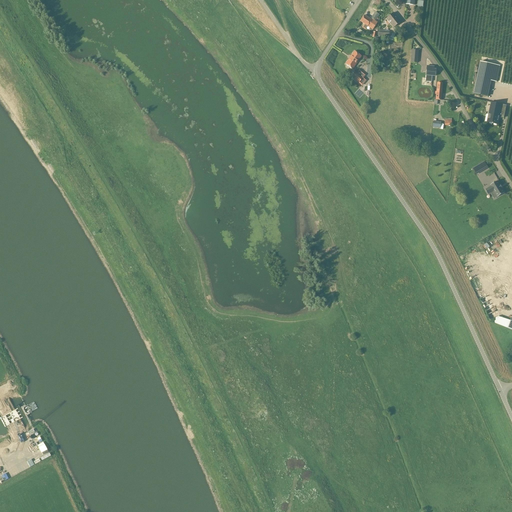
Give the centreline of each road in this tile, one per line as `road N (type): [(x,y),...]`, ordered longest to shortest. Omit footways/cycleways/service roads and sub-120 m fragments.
road 1 (unclassified): [(499,389),(429,239),(316,70)]
road 2 (unclassified): [(385,0),(445,75),(511,186)]
